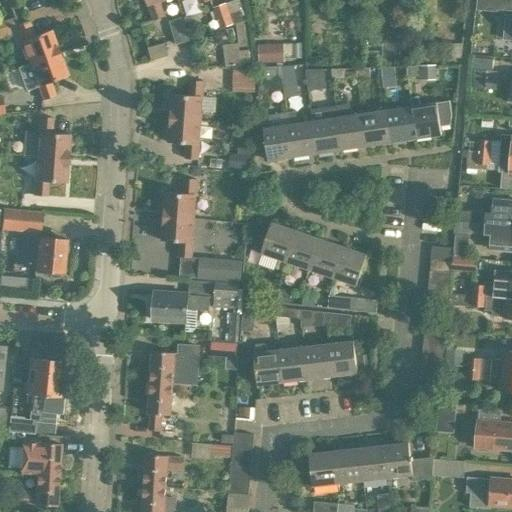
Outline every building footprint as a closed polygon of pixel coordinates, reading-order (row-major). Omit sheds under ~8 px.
[(168,0),(144,0),(148,7),(149,7),(154,22),(165,18),(159,3),(168,0)] [(511,0),(497,0),(497,10),(511,10),(511,0)] [(213,8),(220,28),(231,24),(225,4),(213,8)] [(169,21),(176,44),(189,40),(182,17),(169,21)] [(0,22),(0,38),(10,35),(5,20),(0,22)] [(16,26),(30,64),(59,54),(51,30),(34,36),(29,22),(16,26)] [(164,43),(147,48),(151,60),(168,55),(164,43)] [(461,57),(461,45),(443,45),(443,57),(461,57)] [(282,46),(257,46),(257,65),(282,64),(282,46)] [(301,46),(292,46),(292,59),(301,59),(301,46)] [(435,58),(434,49),(421,49),(421,58),(435,58)] [(248,50),(239,51),(241,64),(250,62),(248,50)] [(367,60),(380,59),(379,50),(366,51),(367,60)] [(59,54),(30,64),(18,69),(26,91),(38,87),(43,100),(55,96),(50,82),(67,76),(59,54)] [(492,71),(493,59),(472,58),(471,70),(475,70),(492,71)] [(293,66),(281,67),(282,87),(294,86),(293,66)] [(407,66),(407,75),(419,75),(419,66),(407,66)] [(356,68),(357,77),(369,76),(369,67),(356,68)] [(381,67),(382,76),(394,76),(394,67),(381,67)] [(331,69),(332,78),(344,77),(344,68),(331,69)] [(306,70),(306,79),(319,78),(319,69),(306,70)] [(253,70),(234,70),(234,91),(253,91),(253,70)] [(492,71),(475,70),(473,88),(496,90),(497,72),(492,71)] [(172,96),(170,120),(201,122),(203,83),(189,82),(188,97),(172,96)] [(436,103),(410,107),(416,137),(441,134),(436,103)] [(349,104),(335,106),(342,149),(367,145),(362,114),(351,116),(349,104)] [(311,110),(313,122),(318,152),(342,149),(335,106),(311,110)] [(410,107),(386,110),(391,141),(416,137),(410,107)] [(288,125),(293,156),(318,152),(313,122),(301,123),(299,110),(286,112),(288,125)] [(386,110),(362,114),(367,145),(391,141),(386,110)] [(39,117),(37,158),(67,159),(69,135),(51,133),(52,118),(39,117)] [(201,122),(170,120),(169,144),(185,145),(184,160),(198,161),(201,122)] [(293,156),(288,125),(264,129),(269,160),(293,156)] [(511,135),(504,134),(502,152),(511,153),(511,135)] [(478,140),(478,150),(490,151),(491,141),(478,140)] [(469,149),(478,150),(478,142),(469,141),(469,149)] [(238,147),(238,155),(230,154),(229,168),(249,169),(250,147),(238,147)] [(476,164),(478,150),(469,149),(467,173),(476,174),(476,169),(476,164)] [(490,151),(478,150),(476,164),(489,165),(490,151)] [(511,153),(502,152),(501,171),(511,171),(511,153)] [(67,159),(37,158),(34,195),(47,196),(48,181),(66,183),(67,159)] [(265,172),(265,163),(252,164),(253,173),(265,172)] [(166,195),(164,219),(194,220),(197,182),(183,181),(182,196),(166,195)] [(479,212),(478,222),(511,224),(511,200),(493,199),(492,213),(479,212)] [(1,229),(39,232),(41,212),(3,209),(1,229)] [(194,220),(164,219),(163,242),(179,243),(178,258),(192,259),(194,220)] [(511,224),(478,222),(477,233),(490,234),(489,248),(511,250),(511,224)] [(261,254),(284,262),(295,231),(271,223),(266,239),(261,253),(261,254)] [(284,262),(308,270),(318,239),(295,231),(284,262)] [(453,256),(467,257),(469,235),(455,234),(453,256)] [(35,270),(49,272),(49,273),(49,274),(50,275),(50,276),(51,277),(52,277),(54,278),(55,278),(56,278),(57,277),(58,277),(58,276),(59,275),(60,274),(60,273),(63,273),(66,239),(28,236),(27,253),(37,254),(35,270)] [(266,239),(258,236),(253,250),(261,253),(266,239)] [(308,270),(332,278),(342,247),(318,239),(308,270)] [(432,246),(431,258),(451,260),(452,248),(432,246)] [(342,247),(332,278),(356,286),(366,255),(342,247)] [(451,269),(476,271),(476,259),(452,257),(451,269)] [(242,261),(198,258),(196,282),(213,283),(237,285),(239,285),(242,261)] [(431,258),(430,270),(450,272),(451,260),(431,258)] [(430,270),(429,283),(449,284),(450,272),(430,270)] [(493,284),(493,294),(511,295),(511,277),(510,277),(509,285),(493,284)] [(235,312),(237,285),(213,283),(211,311),(235,312)] [(429,283),(428,295),(447,296),(449,284),(429,283)] [(473,284),(472,292),(486,293),(486,286),(473,284)] [(187,295),(187,294),(154,291),(153,306),(150,308),(150,314),(152,316),(152,319),(185,322),(186,309),(209,310),(210,296),(187,295)] [(243,292),(242,301),(255,302),(256,293),(243,292)] [(276,302),(277,293),(267,292),(266,301),(276,302)] [(486,293),(472,292),(471,305),(485,307),(486,293)] [(276,302),(289,303),(290,295),(277,293),(276,302)] [(511,295),(493,294),(491,308),(506,309),(506,318),(511,318),(511,295)] [(328,307),(351,310),(352,298),(329,295),(328,307)] [(447,296),(428,295),(427,307),(446,309),(447,296)] [(302,305),(315,306),(315,297),(302,296),(302,305)] [(255,302),(242,301),(242,310),(243,310),(243,319),(254,319),(255,302)] [(275,316),(301,319),(301,310),(276,307),(275,316)] [(313,320),(326,325),(327,312),(301,310),(301,319),(313,320)] [(327,312),(326,325),(350,327),(351,315),(327,312)] [(238,343),(240,315),(231,314),(229,343),(238,343)] [(424,335),(423,346),(443,347),(444,336),(424,334),(424,335)] [(353,342),(328,345),(331,375),(357,372),(353,342)] [(235,358),(236,345),(211,343),(211,356),(226,357),(235,358)] [(283,381),(279,350),(268,352),(267,346),(263,343),(256,344),(253,347),(254,352),(257,384),(283,381)] [(153,352),(150,383),(173,385),(173,384),(196,386),(199,347),(179,345),(179,355),(174,354),(175,353),(153,352)] [(328,345),(303,347),(307,378),(331,375),(328,345)] [(423,346),(422,357),(442,359),(443,347),(423,346)] [(303,347),(279,350),(283,381),(307,378),(303,347)] [(442,359),(442,366),(462,368),(464,351),(443,349),(442,359)] [(469,349),(468,368),(487,369),(511,371),(511,351),(503,351),(502,360),(488,359),(488,358),(480,357),(480,350),(469,349)] [(357,368),(371,366),(369,354),(355,356),(357,368)] [(40,422),(46,358),(36,357),(36,360),(28,359),(26,384),(23,383),(22,393),(25,393),(25,395),(31,396),(29,411),(28,419),(22,419),(21,433),(34,434),(35,422),(40,422)] [(422,357),(421,369),(441,371),(442,359),(422,357)] [(58,360),(46,358),(40,422),(59,424),(60,415),(61,415),(64,388),(66,389),(67,381),(64,381),(66,363),(57,362),(58,360)] [(511,371),(487,369),(468,368),(467,379),(479,380),(479,381),(486,381),(499,383),(498,391),(511,392),(511,371)] [(421,369),(420,381),(440,383),(441,371),(421,369)] [(440,383),(420,381),(419,395),(439,397),(440,383)] [(173,385),(150,383),(148,414),(151,414),(149,430),(160,431),(161,415),(171,416),(173,385)] [(438,405),(437,405),(436,419),(453,420),(454,407),(438,405)] [(486,431),(472,430),(460,430),(459,444),(471,445),(495,447),(511,448),(511,424),(487,423),(486,431)] [(246,425),(236,424),(235,432),(245,433),(246,425)] [(254,435),(235,434),(234,444),(253,446),(254,435)] [(230,456),(231,444),(212,442),(211,455),(230,456)] [(409,442),(383,445),(387,477),(412,474),(413,480),(432,478),(433,457),(413,459),(412,456),(410,456),(409,442)] [(36,456),(35,475),(58,477),(60,445),(37,444),(37,446),(21,445),(21,455),(36,456)] [(253,446),(234,444),(233,456),(252,458),(253,446)] [(383,445),(358,448),(362,480),(387,477),(383,445)] [(358,448),(333,451),(338,483),(362,480),(358,448)] [(338,483),(333,451),(309,454),(313,486),(338,483)] [(146,455),(144,486),(166,488),(167,470),(183,471),(184,458),(146,455)] [(252,458),(233,456),(231,468),(251,470),(252,458)] [(432,475),(463,477),(465,461),(433,458),(432,475)] [(251,470),(231,468),(230,480),(250,482),(251,470)] [(58,477),(35,475),(34,494),(19,493),(18,504),(33,505),(33,507),(56,508),(58,477)] [(469,506),(489,508),(489,503),(511,504),(511,480),(467,477),(466,492),(471,492),(469,506)] [(230,480),(229,492),(249,493),(250,482),(230,480)] [(164,511),(166,488),(144,486),(141,511),(164,511)] [(249,493),(229,492),(227,508),(249,509),(250,496),(249,496),(249,493)] [(312,511),(337,511),(338,503),(314,501),(312,511)]
